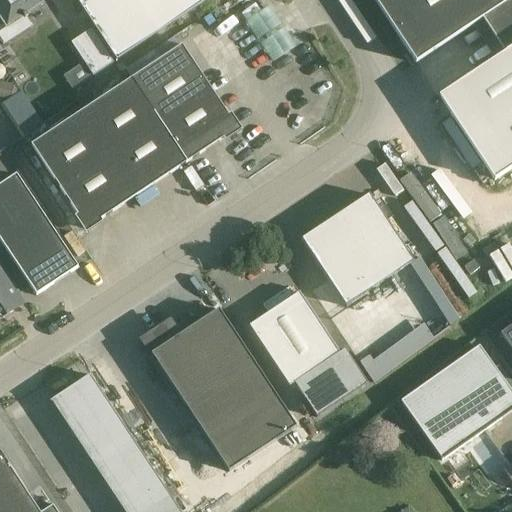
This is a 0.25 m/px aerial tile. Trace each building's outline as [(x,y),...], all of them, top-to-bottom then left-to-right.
[(0,0),(0,32),(6,28),(13,38),(30,26),(25,19),(27,18),(25,15),(41,5),(37,0),(0,0)] [(75,0),(116,62),(183,18),(171,0),(75,0)] [(171,0),(183,18),(209,0),(171,0)] [(493,36),(511,23),(511,0),(372,0),(415,64),(482,20),(493,36)] [(511,23),(493,36),(504,53),(438,97),(494,181),(511,169),(511,23)] [(91,29),(70,43),(92,76),(113,63),(91,29)] [(181,47),(106,97),(161,180),(237,131),(181,47)] [(0,82),(0,98),(9,100),(19,94),(13,85),(0,82)] [(161,180),(106,97),(31,146),(86,230),(161,180)] [(402,180),(458,260),(470,251),(414,171),(402,180)] [(78,269),(16,175),(0,185),(0,242),(36,297),(78,269)] [(369,195),(300,240),(345,309),(414,263),(369,195)] [(511,233),(508,225),(498,230),(509,255),(485,266),(497,293),(511,286),(511,233)] [(4,274),(0,268),(0,315),(7,311),(9,314),(24,304),(10,284),(7,286),(1,277),(4,274)] [(268,314),(249,327),(289,388),(294,385),(316,419),(367,385),(344,351),(339,354),(299,294),(294,297),(289,288),(262,306),(268,314)] [(169,323),(141,342),(197,427),(228,473),(296,428),(218,310),(207,318),(178,337),(169,323)] [(511,325),(499,335),(511,353),(511,325)] [(511,394),(478,347),(400,403),(441,461),(440,461),(441,462),(511,412),(511,394)] [(179,511),(89,376),(50,402),(122,511),(179,511)] [(0,511),(55,511),(52,507),(44,511),(38,511),(9,468),(8,469),(6,467),(8,466),(0,453),(0,511)] [(511,511),(511,464),(503,471),(511,483),(511,511)]
